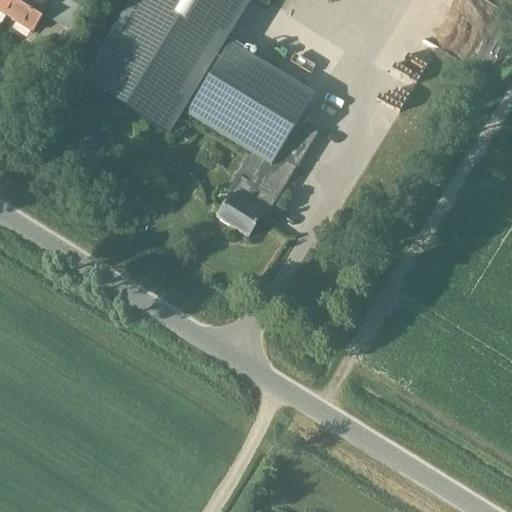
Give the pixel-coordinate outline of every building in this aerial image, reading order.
[(0,0),(0,12),(6,17),(16,0),(0,0)] [(52,0),(16,0),(6,17),(32,32),(52,0)] [(64,0),(77,8),(82,0),(64,0)] [(133,0),(83,82),(166,132),(246,0),(261,0),(268,4),(270,0),(133,0)] [(363,0),(341,53),(368,64),(381,34),(396,33),(397,33),(411,0),(363,0)] [(259,216),(265,218),(317,133),(297,120),(312,95),(228,44),(187,112),(236,143),(234,146),(252,157),(249,161),(246,159),(225,194),(229,197),(216,217),(249,237),(258,223),(255,221),(259,216)]
